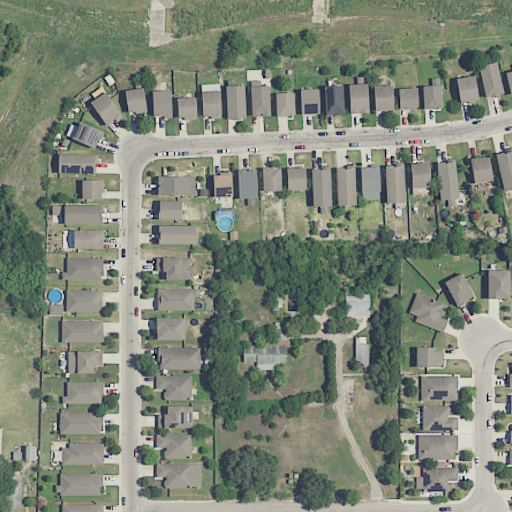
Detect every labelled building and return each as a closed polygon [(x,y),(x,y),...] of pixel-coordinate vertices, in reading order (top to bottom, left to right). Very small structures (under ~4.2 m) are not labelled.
[(484,98),(502,95),(498,63),(480,66),(484,98)] [(459,103),(478,101),(476,77),(457,78),(459,103)] [(368,113),(367,84),(349,85),(350,114),(368,113)] [(374,111),(393,110),(392,85),(374,86),(374,111)] [(246,120),(245,86),(226,86),(227,120),(246,120)] [(251,116),(270,116),(269,86),(250,87),(251,116)] [(344,115),(343,86),(324,86),(325,115),(344,115)] [(441,86),(423,86),(423,109),(442,108),(441,86)] [(399,109),(418,108),(417,88),(398,89),(399,109)] [(146,111),(144,89),(125,90),(127,112),(146,111)] [(319,114),(319,90),(300,90),(301,115),(319,114)] [(172,116),(171,91),(152,92),(153,117),(172,116)] [(221,118),(220,91),(202,92),(202,118),(221,118)] [(90,103),(107,127),(122,116),(106,92),(90,103)] [(294,93),(276,94),(276,117),(295,116),(294,93)] [(196,119),(196,98),(177,98),(178,120),(196,119)] [(103,131),(79,122),(73,140),(97,149),(103,131)] [(511,189),(511,152),(497,154),(501,190),(511,189)] [(58,173),(96,175),(96,155),(59,154),(58,173)] [(475,191),(493,188),(488,156),(470,159),(475,191)] [(410,163),(411,189),(430,188),(429,162),(410,163)] [(459,199),(455,162),(436,164),(440,201),(459,199)] [(404,165),(385,166),(386,203),(405,203),(404,165)] [(287,168),(287,191),(306,190),(305,167),(287,168)] [(362,200),(380,200),(379,167),(361,167),(362,200)] [(263,191),(281,191),(280,168),(262,169),(263,191)] [(355,168),(336,169),(337,206),(355,205),(355,168)] [(256,170),(237,170),(238,199),(257,199),(256,170)] [(331,207),(330,170),(311,170),(312,207),(331,207)] [(232,196),(232,175),(213,175),(214,197),(232,196)] [(158,196),(190,195),(190,177),(157,177),(158,196)] [(82,200),(103,200),(103,181),(82,181),(82,200)] [(158,220),(181,220),(182,201),(159,201),(158,220)] [(102,224),(101,205),(64,206),(64,224),(102,224)] [(159,244),(196,245),(196,225),(159,225),(159,244)] [(103,231),(74,230),(73,248),(103,249),(103,231)] [(103,259),(66,258),(66,280),(102,280),(103,259)] [(156,272),(162,272),(162,280),(193,280),(192,258),(156,258),(156,272)] [(487,299),(509,299),(510,271),(488,270),(487,299)] [(474,298),(462,273),(444,282),(457,307),(474,298)] [(157,311),(195,310),(195,289),(156,289),(157,311)] [(101,290),(66,291),(67,312),(101,312),(101,290)] [(369,292),(345,293),(346,318),(370,317),(369,292)] [(408,313),(417,316),(415,322),(442,333),(447,320),(440,318),(446,305),(417,293),(408,313)] [(62,305),(50,306),(50,315),(63,315),(62,305)] [(156,340),(185,341),(185,327),(190,327),(190,319),(156,318),(156,340)] [(103,321),(62,321),(61,342),(103,342),(103,321)] [(275,340),(288,340),(288,323),(276,323),(275,340)] [(356,364),(368,364),(368,344),(355,344),(356,364)] [(256,370),(276,370),(276,365),(285,365),(285,345),(243,346),(243,363),(256,363),(256,370)] [(416,368),(443,368),(443,347),(416,348),(416,368)] [(200,348),(159,348),(158,369),(200,370),(200,348)] [(103,352),(68,351),(68,374),(93,374),(93,365),(102,365),(103,352)] [(191,376),(156,376),(156,390),(163,390),(164,400),(191,400),(191,376)] [(457,377),(421,376),(421,401),(457,401),(457,377)] [(66,404),(102,405),(103,383),(66,382),(66,404)] [(192,407),(163,406),(163,415),(158,415),(157,428),(192,429),(192,407)] [(458,418),(449,417),(449,406),(422,406),(422,430),(457,431),(458,418)] [(60,434),(101,434),(101,413),(60,413),(60,434)] [(164,459),(190,459),(191,435),(156,434),(156,448),(164,448),(164,459)] [(418,460),(456,460),(456,435),(418,435),(418,460)] [(61,465),(103,465),(103,445),(62,444),(61,465)] [(35,461),(36,446),(24,446),(23,461),(35,461)] [(165,488),(201,488),(201,464),(156,465),(156,477),(164,477),(165,488)] [(457,467),(422,468),(422,478),(415,478),(416,492),(449,491),(449,481),(457,481),(457,467)] [(101,474),(60,474),(60,485),(56,485),(56,495),(102,495),(101,474)] [(23,477),(4,477),(3,508),(22,508),(23,477)]
